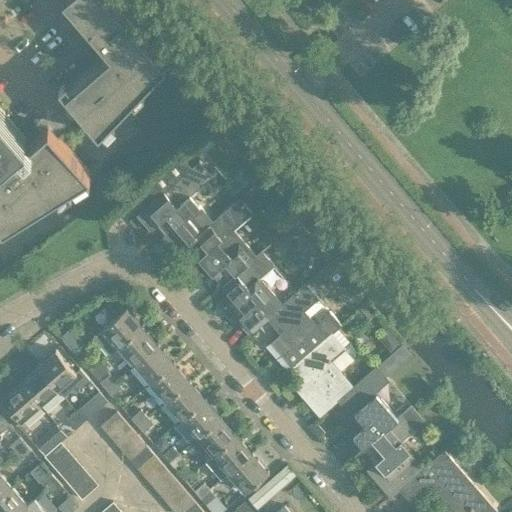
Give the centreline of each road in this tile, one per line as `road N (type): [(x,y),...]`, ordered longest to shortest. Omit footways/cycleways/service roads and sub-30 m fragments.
road 1 (residential): [(353,511),(154,278),(130,266),(104,269),(0,322)]
road 2 (tertiary): [(511,323),(231,0)]
